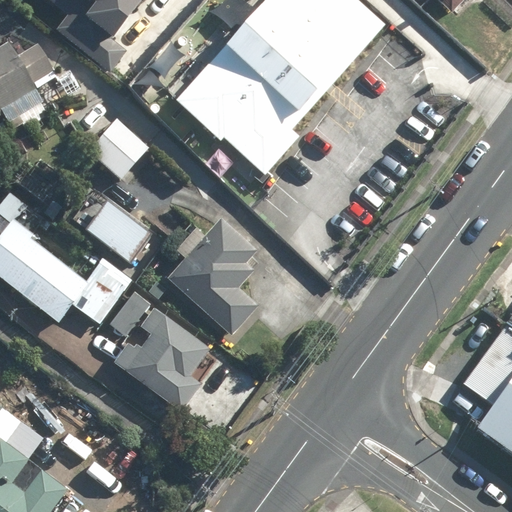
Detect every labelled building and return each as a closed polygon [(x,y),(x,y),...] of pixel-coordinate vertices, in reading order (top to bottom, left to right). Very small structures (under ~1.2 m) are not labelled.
[(110,70),(126,50),(111,38),(141,0),(51,0),(68,13),(56,28),(110,70)] [(316,0),(312,6),(305,0),(274,0),(178,108),(218,143),(223,138),(264,175),(293,143),(285,136),(328,87),(369,41),(322,0),(316,0)] [(430,0),(450,19),(468,0),(430,0)] [(0,120),(1,120),(6,129),(42,107),(34,94),(56,81),(37,50),(14,64),(6,50),(0,53),(0,120)] [(86,156),(119,185),(149,152),(116,123),(86,156)] [(164,285),(229,342),(257,312),(237,294),(253,277),(243,268),(254,257),(218,225),(204,241),(195,233),(173,258),(181,266),(164,285)] [(10,227),(0,239),(0,287),(57,329),(71,310),(98,330),(132,284),(107,266),(105,269),(84,253),(72,270),(88,281),(83,287),(27,246),(31,242),(10,227)] [(127,339),(149,307),(131,294),(109,326),(127,339)] [(217,361),(151,315),(113,368),(180,417),(200,389),(198,388),(217,361)] [(511,391),(482,431),(511,454),(511,391)] [(0,511),(53,511),(65,496),(39,477),(22,499),(10,490),(26,467),(0,448),(0,511)]
